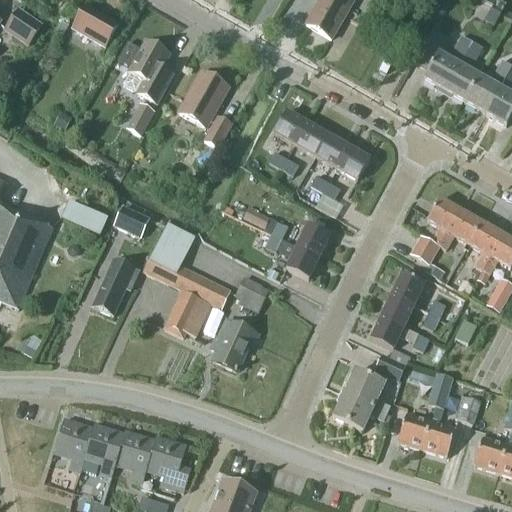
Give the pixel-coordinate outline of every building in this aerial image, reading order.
[(341,0),(320,0),(304,28),(329,43),(351,6),(341,0)] [(105,50),(117,29),(83,10),(71,31),(105,50)] [(27,48),(40,30),(17,14),(4,33),(27,48)] [(60,40),(67,28),(60,24),(53,35),(60,40)] [(450,99),(463,107),(478,81),(467,75),(480,53),(459,41),(446,63),(437,58),(443,47),(428,39),(414,65),(427,73),(422,83),(435,91),(434,94),(450,99)] [(166,87),(155,81),(168,58),(145,45),(127,76),(128,77),(122,88),(133,94),(139,83),(143,85),(136,98),(154,108),(166,87)] [(503,84),(511,70),(500,64),(492,78),(503,84)] [(498,93),(484,118),(504,130),(511,116),(511,100),(508,98),(511,91),(511,70),(503,84),(498,93)] [(204,132),(227,92),(200,77),(178,117),(204,132)] [(498,93),(478,81),(463,107),(484,118),(498,93)] [(140,141),(154,115),(139,107),(125,132),(140,141)] [(63,135),(70,122),(60,116),(52,129),(63,135)] [(293,150),(305,128),(284,116),(272,138),(293,150)] [(218,153),(231,128),(216,120),(202,145),(218,153)] [(314,162),(326,140),(305,128),(293,150),(314,162)] [(335,174),(347,152),(326,140),(314,162),(335,174)] [(347,152),(335,174),(356,185),(368,164),(347,152)] [(279,174),(285,164),(273,157),(267,167),(279,174)] [(285,164),(279,174),(291,181),(297,170),(285,164)] [(321,198),(327,188),(315,181),(309,191),(321,198)] [(0,307),(16,315),(51,232),(0,210),(0,192),(2,188),(0,187),(0,307)] [(327,188),(321,198),(332,204),(338,194),(327,188)] [(71,203),(64,222),(102,238),(110,219),(71,203)] [(437,251),(458,215),(438,203),(425,225),(438,232),(430,247),(420,241),(409,259),(427,269),(437,251)] [(138,242),(147,223),(121,211),(113,230),(138,242)] [(250,228),(255,217),(247,213),(241,224),(250,228)] [(467,249),(480,227),(458,215),(437,251),(444,255),(452,241),(467,249)] [(240,255),(250,231),(220,219),(210,243),(240,255)] [(269,238),(280,243),(286,231),(275,226),(269,238)] [(220,314),(230,295),(180,270),(194,241),(166,227),(152,257),(142,275),(182,295),(166,327),(184,336),(185,335),(194,339),(209,308),(220,314)] [(481,276),(501,239),(480,227),(467,249),(482,258),(474,272),(481,276)] [(295,250),(318,262),(328,239),(305,228),(295,250)] [(295,250),(280,243),(269,238),(263,251),(274,256),(275,255),(289,262),(284,273),(307,284),(318,262),(295,250)] [(511,245),(501,239),(481,276),(488,280),(496,266),(509,273),(511,267),(511,245)] [(112,320),(124,293),(130,296),(139,275),(133,273),(133,272),(112,263),(91,311),(112,320)] [(439,284),(444,276),(429,267),(424,275),(439,284)] [(390,300),(412,310),(426,317),(437,322),(443,310),(432,304),(430,308),(416,302),(422,288),(400,278),(390,300)] [(233,300),(243,305),(241,309),(257,317),(268,294),(260,290),(242,281),(233,300)] [(498,317),(511,291),(511,289),(500,282),(484,309),(498,317)] [(467,301),(473,290),(461,284),(456,295),(467,301)] [(401,332),(412,310),(390,300),(379,321),(401,332)] [(432,334),(437,322),(426,317),(420,329),(432,334)] [(428,344),(401,332),(379,321),(369,343),(391,354),(398,340),(413,347),(411,351),(422,357),(428,344)] [(466,348),(475,330),(463,324),(454,342),(466,348)] [(257,339),(227,326),(223,335),(221,334),(215,347),(212,345),(209,352),(216,355),(211,365),(235,376),(247,348),(252,350),(257,339)] [(397,387),(405,369),(381,358),(373,376),(397,387)] [(342,399),(384,420),(389,411),(376,405),(383,389),(353,375),(342,399)] [(434,411),(443,380),(434,377),(425,408),(434,411)] [(430,422),(421,454),(445,462),(454,433),(437,427),(451,382),(443,380),(434,411),(431,422),(430,422)] [(382,425),(384,420),(342,399),(332,422),(361,436),(369,419),(382,425)] [(472,429),(479,406),(461,400),(453,423),(472,429)] [(511,401),(502,432),(510,434),(511,428),(511,401)] [(421,454),(430,422),(423,420),(422,423),(405,417),(396,447),(421,454)] [(92,433),(62,424),(48,467),(49,467),(54,453),(72,459),(68,473),(79,476),(85,459),(84,459),(92,433)] [(506,449),(497,478),(511,482),(511,428),(510,434),(506,449)] [(123,439),(122,439),(93,430),(92,433),(84,459),(85,459),(103,464),(98,478),(102,480),(110,482),(115,465),(123,439)] [(154,445),(153,445),(124,436),(122,439),(123,439),(115,465),(134,470),(129,484),(141,488),(146,470),(154,445)] [(146,470),(164,476),(160,490),(182,497),(189,474),(179,471),(185,451),(154,441),(153,445),(154,445),(146,470)] [(506,449),(481,441),(472,470),(497,478),(506,449)] [(223,511),(254,511),(260,499),(226,486),(217,509),(223,511)] [(102,507),(105,498),(97,496),(94,495),(92,503),(102,507)]
